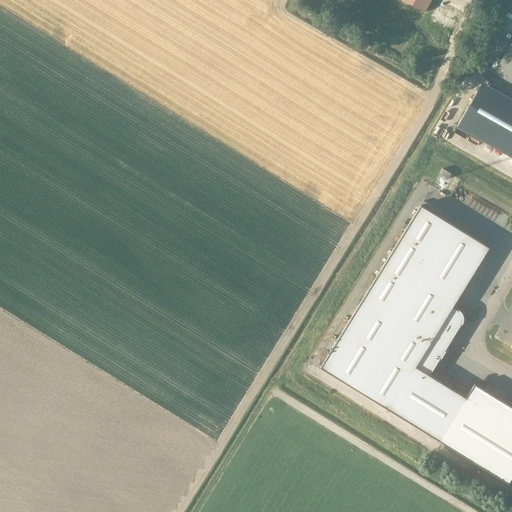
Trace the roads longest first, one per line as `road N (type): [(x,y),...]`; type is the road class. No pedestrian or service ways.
road 1 (track): [(178,511),(433,93),(456,32)]
road 2 (unclassified): [(511,375),(468,350),(511,271)]
